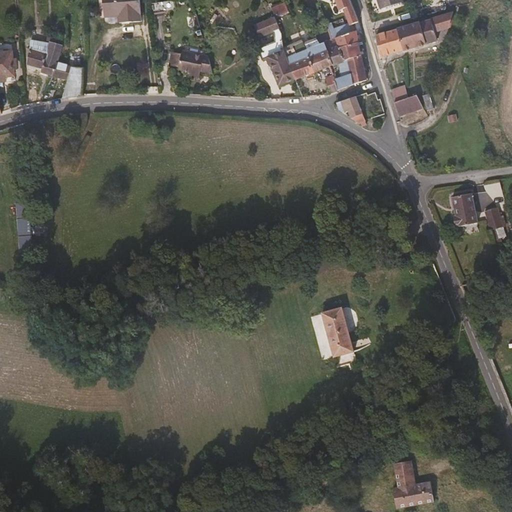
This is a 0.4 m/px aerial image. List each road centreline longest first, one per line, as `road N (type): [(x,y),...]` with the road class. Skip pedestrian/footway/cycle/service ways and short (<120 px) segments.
road 1 (tertiary): [(0,122),(117,102),(312,112)]
road 2 (tertiary): [(384,151),(411,182),(511,430)]
road 3 (track): [(384,151),(446,106),(476,0)]
